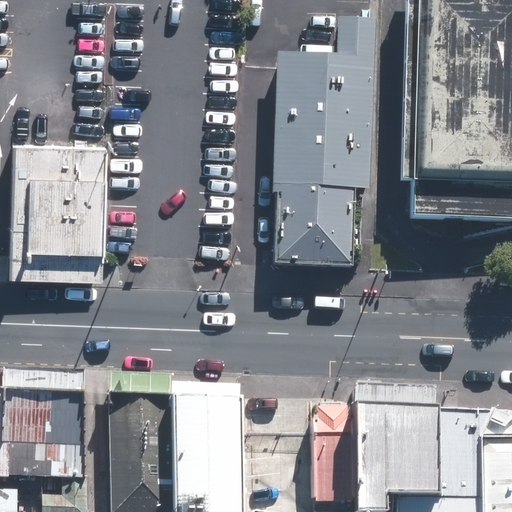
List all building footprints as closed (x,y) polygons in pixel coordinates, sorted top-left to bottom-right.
[(511,238),(511,0),(412,0),(405,235),(511,238)] [(354,65),(275,62),(266,268),(345,272),(354,65)] [(104,258),(106,144),(8,142),(6,257),(104,258)] [(83,511),(81,392),(0,388),(0,511),(13,511),(14,489),(0,488),(0,475),(4,476),(4,475),(60,476),(59,494),(39,494),(38,511),(83,511)] [(179,511),(178,391),(117,391),(117,511),(179,511)] [(255,511),(255,391),(178,391),(179,511),(255,511)] [(353,497),(352,404),(311,403),(313,497),(353,497)] [(436,495),(434,407),(352,404),(353,497),(353,511),(384,511),(384,496),(396,496),(436,495)] [(436,495),(396,496),(395,511),(479,511),(478,438),(491,410),(434,407),(436,495)] [(511,511),(511,410),(491,410),(478,438),(479,511),(511,511)]
